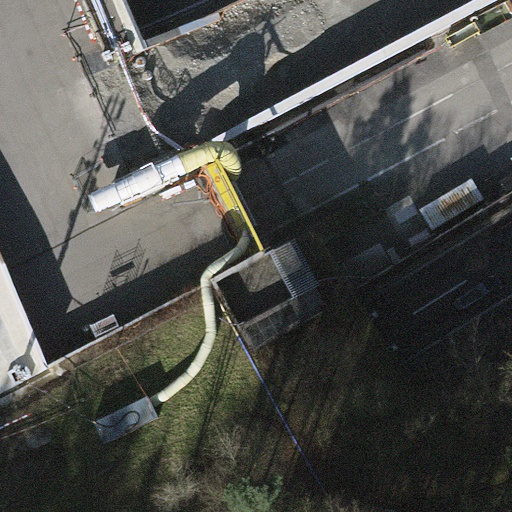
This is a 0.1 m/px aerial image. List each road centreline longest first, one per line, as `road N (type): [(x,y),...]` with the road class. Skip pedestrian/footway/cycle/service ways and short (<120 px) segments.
road 1 (motorway): [(0,333),(511,67)]
road 2 (motorway): [(93,511),(511,261)]
